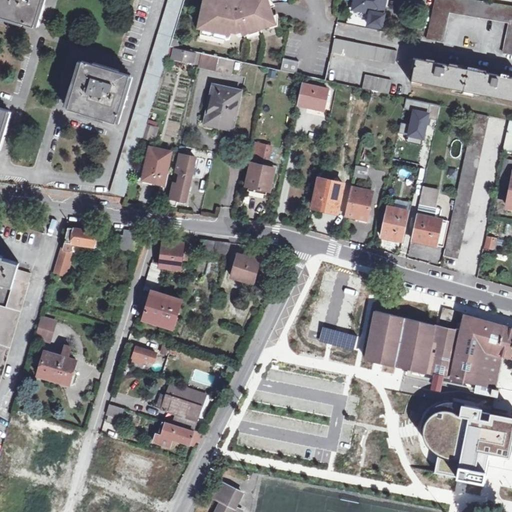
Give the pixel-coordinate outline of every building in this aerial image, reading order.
[(42,0),(0,0),(0,16),(34,27),(42,0)] [(125,197),(184,0),(168,0),(109,193),(125,197)] [(220,3),(220,0),(204,0),(196,40),(231,48),(278,33),(267,0),(242,0),(243,3),(240,4),(239,2),(236,3),(235,2),(234,1),(233,0),(232,0),(230,0),(229,2),(228,4),(228,5),(220,3)] [(385,15),(384,14),(386,3),(384,3),(384,0),(355,0),(354,8),(362,9),(362,11),(370,13),(368,25),(382,27),(385,15)] [(511,6),(473,0),(435,0),(427,40),(442,43),(450,13),(510,23),(504,53),(511,54),(511,6)] [(331,51),(355,57),(355,55),(394,64),(396,50),(334,37),(331,51)] [(172,58),(192,62),(194,54),(173,49),(172,58)] [(194,51),(194,54),(192,62),(199,64),(202,53),(194,51)] [(235,61),(202,53),(199,64),(199,66),(232,74),(235,61)] [(296,74),(299,61),(283,57),(281,70),(296,74)] [(511,77),(503,76),(504,73),(488,70),(487,73),(452,66),(453,63),(436,59),(435,62),(418,59),(413,81),(511,100),(511,77)] [(130,75),(82,61),(68,108),(116,122),(130,75)] [(390,80),(364,74),(361,88),(373,90),(387,93),(390,80)] [(328,89),(304,83),(300,103),(324,108),(328,89)] [(240,91),(215,85),(207,122),(232,128),(240,91)] [(405,140),(422,144),(430,104),(405,99),(404,107),(411,108),(405,140)] [(0,135),(8,110),(0,107),(0,135)] [(444,256),(448,257),(449,250),(460,252),(490,116),(475,112),(444,256)] [(400,121),(398,131),(405,133),(407,122),(400,121)] [(256,143),(252,162),(268,166),(272,147),(256,143)] [(181,144),(179,153),(187,155),(189,146),(181,144)] [(172,152),(151,148),(144,180),(164,185),(172,152)] [(179,153),(176,171),(193,175),(197,157),(187,155),(179,153)] [(511,168),(511,161),(506,160),(502,177),(510,179),(511,168)] [(274,167),(268,166),(252,162),(251,162),(245,186),(268,191),(274,167)] [(356,166),(354,177),(367,180),(369,169),(356,166)] [(180,181),(179,183),(178,188),(189,190),(193,175),(176,171),(174,180),(180,181)] [(344,184),(319,178),(311,211),(315,212),(316,209),(322,210),(323,207),(338,210),(344,184)] [(178,188),(179,183),(173,182),(168,205),(177,207),(178,200),(187,201),(189,190),(178,188)] [(346,215),(355,218),(356,213),(367,216),(373,192),(352,187),(346,215)] [(422,205),(433,207),(436,195),(430,194),(431,192),(425,190),(422,205)] [(408,211),(388,206),(382,234),(402,239),(408,211)] [(425,216),(418,215),(413,240),(436,246),(442,220),(432,218),(433,216),(425,214),(425,216)] [(69,262),(72,251),(72,250),(74,244),(98,247),(99,235),(101,235),(101,232),(69,228),(63,248),(62,248),(55,271),(68,275),(71,262),(69,262)] [(124,235),(116,234),(112,247),(136,252),(140,237),(141,232),(124,230),(124,235)] [(495,240),(488,238),(486,247),(494,249),(495,240)] [(196,255),(203,257),(208,241),(201,240),(196,255)] [(164,241),(161,267),(181,269),(184,243),(164,241)] [(210,259),(211,256),(216,242),(208,241),(203,257),(210,259)] [(231,244),(216,242),(211,256),(226,260),(231,244)] [(449,250),(448,257),(458,260),(460,252),(449,250)] [(232,277),(252,283),(259,258),(248,255),(247,257),(239,255),(232,277)] [(19,264),(0,258),(0,283),(13,288),(18,270),(19,264)] [(152,264),(147,281),(160,286),(163,277),(158,276),(161,267),(152,264)] [(18,270),(13,288),(7,309),(0,306),(0,384),(33,275),(18,270)] [(144,288),(152,291),(158,293),(160,286),(147,281),(144,288)] [(182,300),(158,293),(152,291),(144,320),(173,329),(182,300)] [(226,293),(218,291),(214,305),(222,308),(226,293)] [(301,346),(312,310),(296,305),(285,341),(301,346)] [(455,310),(444,307),(441,318),(452,321),(455,310)] [(488,349),(504,354),(511,355),(511,329),(474,318),(470,318),(466,319),(463,324),(461,332),(376,311),(367,357),(392,364),(400,366),(476,383),(475,387),(481,388),(482,384),(488,349)] [(57,323),(44,319),(38,339),(51,343),(57,323)] [(157,354),(137,348),(131,366),(144,369),(146,360),(155,363),(157,354)] [(488,349),(482,384),(494,386),(498,387),(504,354),(488,349)] [(76,362),(43,352),(37,376),(69,386),(76,362)] [(181,387),(180,391),(204,399),(206,395),(181,387)] [(180,391),(170,388),(167,397),(163,396),(159,409),(177,415),(174,423),(196,431),(206,400),(204,399),(180,391)] [(506,456),(511,421),(511,410),(491,407),(444,399),(438,401),(432,406),(428,413),(426,419),(426,423),(426,429),(427,435),(431,441),(439,448),(434,471),(458,476),(468,479),(484,482),(489,452),(490,453),(506,456)] [(126,410),(111,405),(108,415),(123,420),(126,410)] [(13,409),(11,420),(24,421),(25,411),(13,409)] [(162,436),(157,435),(154,443),(172,448),(174,440),(183,443),(184,440),(197,444),(201,435),(166,424),(162,436)] [(18,438),(20,429),(10,426),(8,435),(18,438)] [(60,478),(71,434),(43,427),(32,471),(60,478)] [(9,446),(6,455),(21,459),(24,450),(9,446)] [(113,474),(148,486),(156,459),(122,448),(113,474)] [(0,469),(11,472),(13,462),(2,460),(0,469)] [(243,492),(223,483),(216,499),(222,502),(217,511),(241,511),(242,511),(236,508),(243,492)] [(48,511),(52,496),(24,489),(18,511),(48,511)] [(88,494),(84,511),(117,511),(120,501),(88,494)]
